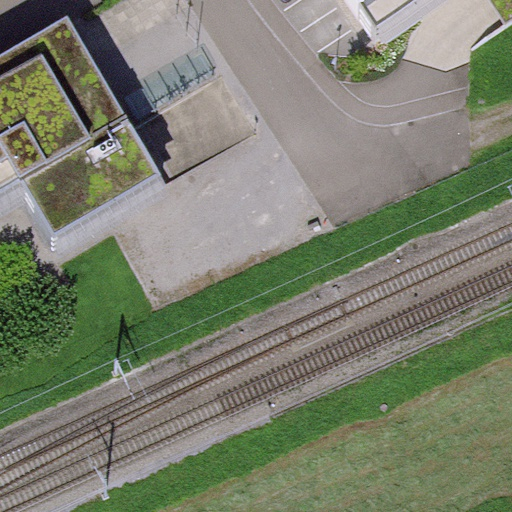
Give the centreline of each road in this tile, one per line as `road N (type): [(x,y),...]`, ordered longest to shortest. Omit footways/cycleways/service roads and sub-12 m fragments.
road 1 (residential): [(211,0),(312,157),(390,177)]
road 2 (track): [(390,177),(511,123)]
